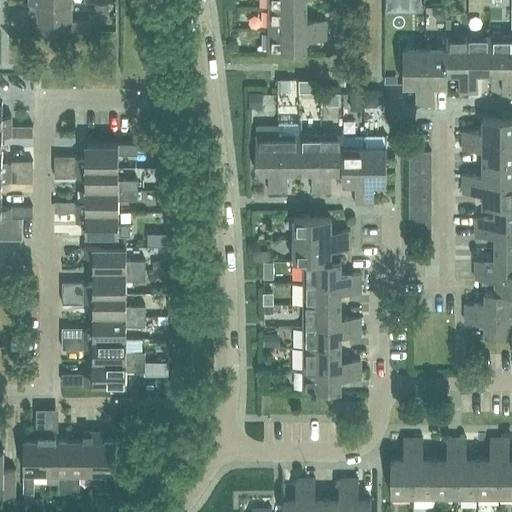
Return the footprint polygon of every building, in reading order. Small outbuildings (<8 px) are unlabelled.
[(111,11),(111,3),(95,3),(95,13),(109,13),(109,11),(111,11)] [(445,6),(433,6),(433,13),(437,18),(445,18),(445,6)] [(71,20),(71,7),(29,7),(29,12),(38,12),(38,31),(90,31),(90,20),(71,20)] [(306,19),(306,7),(269,7),(269,29),(326,29),(326,19),(306,19)] [(327,39),(326,29),(269,29),(269,51),(306,51),(306,38),(327,39)] [(446,35),(446,47),(447,47),(447,72),(459,72),(459,92),(468,92),(468,35),(446,35)] [(478,72),(490,72),(490,35),(468,35),(468,92),(478,92),(478,72)] [(511,35),(490,35),(490,72),(502,72),(502,92),(511,92),(511,35)] [(416,104),(425,104),(425,47),(403,47),(403,84),(416,84),(416,104)] [(446,47),(425,47),(425,104),(435,104),(435,85),(447,85),(447,72),(447,47),(446,47)] [(290,79),(277,79),(277,91),(290,91),(290,79)] [(303,92),(316,92),(316,90),(316,80),(298,80),(298,92),(303,92)] [(339,107),(340,94),(339,92),(327,92),(327,107),(339,107)] [(378,106),(378,92),(365,92),(365,106),(378,106)] [(260,93),(250,93),(250,108),(260,108),(260,93)] [(278,105),(290,105),(291,93),(278,93),(278,105)] [(363,109),(363,93),(351,93),(351,109),(363,109)] [(0,124),(11,125),(11,115),(3,115),(3,101),(0,101),(0,124)] [(463,130),(463,140),(511,139),(511,117),(483,117),(483,130),(463,130)] [(300,171),(299,134),(300,122),(278,122),(278,134),(278,191),(288,191),(288,171),(300,171)] [(33,125),(11,125),(0,124),(0,147),(2,147),(2,136),(33,136),(33,125)] [(269,191),(278,191),(278,134),(256,134),(256,171),(269,171),(269,191)] [(312,191),(321,191),(321,134),(299,134),(300,171),(312,171),(312,191)] [(343,134),(321,134),(321,191),(331,191),(331,171),(342,171),(343,146),(343,134)] [(364,203),(364,146),(364,134),(343,134),(343,146),(342,171),(342,183),(355,183),(355,203),(364,203)] [(364,134),(364,146),(364,203),(374,203),(374,183),(386,183),(386,146),(387,134),(364,134)] [(482,149),(483,162),(511,161),(511,139),(463,140),(463,149),(482,149)] [(55,166),(119,166),(119,153),(138,153),(138,142),(86,143),(86,155),(55,155),(55,166)] [(0,170),(11,170),(33,170),(33,161),(2,161),(2,147),(0,147),(0,170)] [(409,163),(431,163),(431,150),(409,150),(409,163)] [(511,161),(483,162),(483,173),(463,173),(463,183),(511,182),(511,161)] [(409,163),(409,175),(431,175),(431,163),(409,163)] [(86,189),(138,189),(138,178),(119,179),(119,166),(55,166),(55,177),(86,177),(86,189)] [(11,170),(0,170),(0,193),(2,193),(2,180),(11,180),(11,170)] [(431,188),(431,175),(409,175),(409,188),(431,188)] [(483,205),(495,205),(511,204),(511,182),(463,183),(463,192),(483,192),(483,205)] [(409,188),(409,200),(431,200),(431,188),(409,188)] [(77,211),(119,211),(119,199),(138,199),(138,189),(86,189),(86,202),(77,202),(77,211)] [(0,216),(1,217),(12,217),(23,217),(33,217),(33,206),(2,206),(2,193),(0,193),(0,216)] [(409,200),(409,213),(431,213),(431,200),(409,200)] [(511,204),(495,205),(495,216),(475,216),(475,226),(511,225),(511,204)] [(101,235),(101,246),(127,246),(127,235),(130,235),(130,224),(119,224),(119,211),(77,211),(77,221),(86,221),(86,235),(101,235)] [(409,213),(409,225),(431,225),(431,213),(409,213)] [(1,217),(1,239),(12,239),(12,217),(1,217)] [(23,239),(23,217),(12,217),(12,239),(23,239)] [(294,217),(294,239),(351,239),(351,229),(331,229),(331,217),(294,217)] [(152,226),(154,237),(174,233),(171,222),(152,226)] [(431,238),(431,225),(409,225),(409,238),(431,238)] [(495,248),(511,247),(511,225),(475,226),(475,235),(495,235),(495,248)] [(294,261),(304,261),(304,260),(331,260),(331,248),(351,248),(351,239),(294,239),(294,261)] [(127,246),(101,246),(84,246),(84,256),(94,256),(93,269),(145,269),(145,259),(126,259),(127,246)] [(174,246),(165,246),(165,257),(174,257),(174,246)] [(475,269),(511,268),(511,247),(495,248),(495,260),(475,260),(475,269)] [(270,249),(253,249),(253,261),(270,261),(270,249)] [(304,261),(304,282),(361,282),(361,272),(341,272),(341,260),(331,260),(304,260),(304,261)] [(511,268),(475,269),(475,279),(496,279),(495,290),(495,291),(511,290),(511,268)] [(145,279),(145,269),(93,269),(93,281),(62,281),(62,292),(126,292),(126,279),(145,279)] [(361,282),(304,282),(304,303),(341,303),(341,292),(361,291),(361,282)] [(511,312),(511,290),(495,291),(495,290),(485,290),(485,303),(465,303),(465,313),(511,312)] [(126,304),(126,292),(62,292),(62,303),(93,303),(93,315),(145,315),(145,304),(126,304)] [(273,292),(264,292),(264,304),(273,304),(273,292)] [(304,303),(304,325),(361,325),(361,316),(341,316),(341,303),(304,303)] [(273,304),(264,304),(264,312),(273,312),(273,304)] [(511,312),(465,313),(465,322),(485,322),(485,334),(511,334),(511,312)] [(145,325),(145,315),(93,315),(93,328),(84,328),(84,337),(126,337),(126,325),(145,325)] [(169,315),(161,315),(161,325),(169,325),(169,315)] [(361,335),(361,325),(304,325),(304,347),(341,346),(341,335),(361,335)] [(279,333),(264,333),(264,346),(279,346),(279,333)] [(84,337),(62,337),(62,347),(93,347),(93,360),(145,360),(145,350),(126,350),(126,337),(84,337)] [(341,346),(304,347),(304,368),(361,368),(361,359),(341,359),(341,346)] [(169,350),(159,350),(159,360),(169,360),(169,350)] [(145,370),(145,360),(93,360),(93,373),(62,372),(62,384),(126,384),(126,370),(145,370)] [(361,378),(361,368),(304,368),(304,390),(341,390),(341,378),(361,378)] [(41,400),(40,415),(58,416),(59,401),(41,400)] [(34,472),(47,472),(47,430),(38,430),(38,439),(24,439),(24,491),(34,491),(34,472)] [(57,430),(47,430),(47,472),(60,472),(59,491),(70,491),(70,439),(57,439),(57,430)] [(80,472),(93,472),(92,430),(83,430),(83,439),(70,439),(70,491),(80,491),(80,472)] [(102,430),(92,430),(93,472),(105,473),(105,492),(116,491),(116,461),(126,461),(126,439),(102,439),(102,430)] [(391,494),(413,494),(414,437),(404,437),(404,457),(391,457),(391,494)] [(423,437),(414,437),(413,494),(435,494),(435,457),(423,457),(423,437)] [(447,457),(435,457),(435,494),(456,494),(457,437),(447,437),(447,457)] [(466,437),(457,437),(456,494),(478,494),(478,457),(466,457),(466,437)] [(478,494),(499,494),(500,437),(490,437),(490,457),(478,457),(478,494)] [(509,437),(500,437),(499,494),(511,494),(511,456),(510,457),(509,437)] [(0,493),(16,494),(16,468),(4,468),(4,449),(0,448),(0,493)] [(305,511),(305,478),(296,478),(296,497),(283,497),(283,511),(305,511)] [(326,511),(327,498),(315,498),(315,478),(305,478),(305,511),(326,511)] [(326,511),(348,511),(349,478),(339,478),(339,498),(327,498),(326,511)] [(349,478),(348,511),(370,511),(371,498),(358,498),(358,478),(349,478)]
